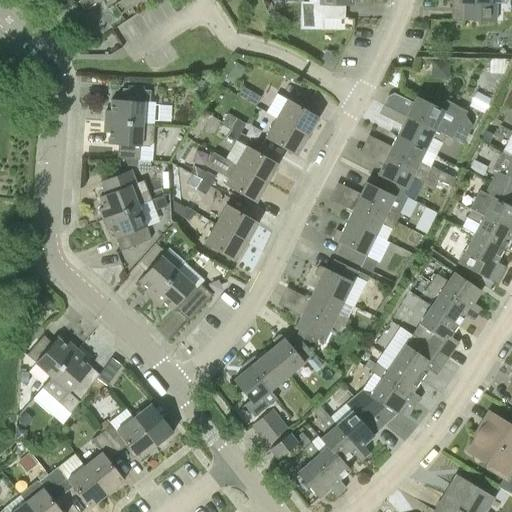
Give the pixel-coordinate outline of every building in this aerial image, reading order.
[(53,0),(43,0),(39,11),(52,17),(59,2),(53,0)] [(121,0),(119,1),(126,11),(143,0),(80,0),(78,1),(84,11),(100,0),(121,0)] [(308,0),(308,2),(302,2),(302,27),(319,27),(319,17),(341,17),(341,6),(352,6),(352,0),(308,0)] [(490,3),(490,0),(452,0),(451,20),(496,22),(497,3),(490,3)] [(274,14),(273,15),(271,16),(278,25),(283,29),(289,30),(289,21),(280,13),(275,14),(274,14)] [(332,72),(340,57),(325,50),(319,64),(332,72)] [(155,103),(150,102),(151,90),(123,88),(122,100),(111,99),(110,111),(105,110),(105,121),(153,125),(155,103)] [(490,98),(476,91),(469,106),(482,112),(490,98)] [(252,92),(246,101),(255,106),(261,97),(252,92)] [(416,96),(411,108),(406,106),(404,107),(401,114),(445,136),(462,144),(471,125),(463,113),(447,105),(444,110),(416,96)] [(276,119),(307,137),(318,117),(287,99),(276,119)] [(245,124),(236,119),(228,114),(223,123),(240,133),(245,124)] [(442,142),(445,136),(401,114),(397,120),(398,123),(402,125),(397,136),(424,150),(431,136),(442,142)] [(296,156),(307,137),(276,119),(266,138),(296,156)] [(152,143),(153,125),(105,121),(104,132),(108,133),(108,144),(118,145),(117,159),(125,159),(140,160),(141,146),(148,147),(152,143)] [(235,142),(240,133),(223,123),(217,132),(235,142)] [(491,135),(484,131),(481,138),(488,141),(491,135)] [(511,132),(503,150),(511,154),(511,132)] [(427,175),(437,181),(450,187),(454,178),(419,161),(424,150),(397,136),(391,147),(387,145),(385,146),(382,152),(427,175)] [(266,183),(278,164),(248,146),(236,166),(266,183)] [(511,154),(503,150),(493,168),(499,171),(493,182),(511,191),(511,154)] [(236,166),(212,152),(205,165),(228,179),(225,184),(255,203),(266,183),(236,166)] [(433,188),(437,181),(427,175),(382,152),(378,159),(379,162),(383,164),(377,175),(405,189),(411,177),(433,188)] [(487,167),(473,160),(469,169),(483,176),(487,167)] [(200,180),(206,171),(195,165),(190,174),(200,180)] [(143,180),(135,183),(129,170),(109,178),(114,191),(99,197),(103,208),(99,209),(103,220),(138,205),(151,200),(143,180)] [(205,183),(210,186),(215,177),(206,171),(200,180),(205,183)] [(210,186),(205,183),(200,180),(195,189),(205,195),(210,186)] [(342,180),(334,195),(349,203),(356,188),(342,180)] [(396,191),(394,196),(366,182),(361,194),(356,192),(354,193),(351,199),(396,221),(399,214),(398,213),(407,196),(396,191)] [(511,207),(510,207),(511,203),(511,191),(493,182),(486,194),(479,190),(470,208),(484,216),(511,230),(511,207)] [(157,209),(166,206),(163,196),(153,200),(157,209)] [(392,229),(396,221),(351,199),(347,206),(348,209),(352,211),(347,222),(375,236),(381,224),(392,229)] [(152,239),(138,205),(151,200),(138,205),(103,220),(107,229),(111,228),(115,238),(125,235),(130,247),(152,239)] [(246,242),(258,223),(227,205),(216,225),(246,242)] [(189,221),(195,212),(185,206),(180,216),(189,221)] [(424,207),(421,213),(432,219),(435,212),(424,207)] [(511,239),(511,230),(484,216),(470,208),(469,209),(472,210),(468,217),(478,223),(473,233),(503,249),(509,238),(511,239)] [(333,240),(337,242),(342,244),(337,254),(371,271),(376,260),(365,255),(375,236),(347,222),(342,232),(335,230),(332,237),(333,240)] [(235,261),(246,242),(216,225),(205,244),(235,261)] [(497,262),(503,249),(473,233),(463,252),(462,252),(457,262),(496,284),(505,266),(497,262)] [(152,299),(178,271),(162,257),(165,253),(156,245),(138,266),(145,272),(138,280),(147,288),(144,292),(152,299)] [(315,287),(342,301),(357,271),(334,260),(329,271),(324,268),(320,266),(317,267),(314,274),(320,277),(315,287)] [(193,286),(194,285),(178,271),(152,299),(160,306),(163,303),(172,310),(174,308),(188,321),(212,295),(200,284),(196,288),(193,286)] [(473,303),(481,291),(454,272),(448,281),(437,274),(432,282),(477,314),(481,308),(473,303)] [(474,320),(477,314),(432,282),(426,290),(438,298),(432,307),(458,325),(465,314),(474,320)] [(337,313),(342,301),(315,287),(309,299),(305,297),(303,298),(300,304),(345,327),(349,319),(337,313)] [(299,336),(310,352),(317,338),(323,341),(329,328),(341,334),(345,327),(300,304),(296,312),(297,314),(301,316),(295,327),(302,330),(299,336)] [(450,336),(458,325),(432,307),(420,324),(431,332),(424,342),(448,358),(458,342),(450,336)] [(424,342),(424,343),(411,334),(405,344),(404,344),(392,361),(420,379),(427,369),(436,375),(448,358),(424,342)] [(66,346),(57,338),(53,343),(44,335),(27,355),(51,377),(42,387),(42,388),(76,349),(69,342),(66,346)] [(285,337),(284,338),(281,335),(278,335),(272,340),(276,345),(266,353),(286,377),(313,355),(310,352),(299,336),(297,335),(289,342),(285,337)] [(85,373),(90,368),(82,360),(85,357),(76,349),(42,388),(70,413),(94,381),(85,373)] [(269,390),(286,377),(266,353),(258,360),(254,356),(251,356),(246,361),(269,390)] [(314,356),(307,362),(315,371),(322,365),(314,356)] [(106,386),(121,365),(111,358),(96,379),(106,386)] [(276,399),(269,390),(246,361),(240,366),(240,369),(243,372),(233,380),(249,401),(244,405),(254,417),(276,399)] [(412,392),(420,379),(392,361),(386,370),(375,363),(370,371),(382,379),(417,403),(421,397),(412,392)] [(20,371),(19,383),(28,383),(29,372),(20,371)] [(413,408),(417,403),(382,379),(370,396),(362,391),(354,398),(387,426),(396,415),(405,403),(413,408)] [(374,435),(387,426),(354,398),(347,405),(352,412),(336,425),(350,440),(364,457),(370,453),(363,445),(374,435)] [(133,418),(155,446),(173,432),(151,404),(133,418)] [(350,440),(336,425),(319,405),(312,411),(320,421),(329,432),(321,439),(328,448),(328,446),(342,463),(344,462),(353,454),(359,462),(364,457),(350,440)] [(259,435),(280,418),(273,409),(251,425),(259,435)] [(25,412),(17,420),(24,427),(32,419),(25,412)] [(468,451),(489,464),(507,475),(511,467),(511,426),(508,424),(491,414),(468,451)] [(138,460),(155,446),(133,418),(116,431),(112,426),(102,433),(117,453),(127,446),(138,460)] [(259,435),(266,444),(287,428),(280,418),(259,435)] [(105,420),(97,427),(101,432),(109,426),(105,420)] [(108,461),(117,453),(102,433),(92,441),(102,453),(84,467),(106,494),(124,481),(108,461)] [(302,433),(295,439),(303,449),(310,442),(302,433)] [(270,449),(278,459),(298,444),(290,434),(270,449)] [(328,446),(328,448),(320,454),(311,443),(304,449),(313,460),(341,491),(346,487),(339,480),(350,470),(344,462),(342,463),(328,446)] [(28,453),(17,462),(26,473),(37,464),(28,453)] [(335,496),(341,491),(313,460),(297,474),(318,498),(329,488),(335,496)] [(88,508),(106,494),(84,467),(67,480),(58,468),(48,476),(63,495),(72,488),(88,508)] [(503,478),(498,486),(511,494),(511,479),(510,478),(505,475),(503,478)] [(61,511),(54,503),(63,495),(48,476),(39,483),(37,480),(20,494),(26,502),(25,503),(32,511),(61,511)] [(486,511),(494,500),(473,486),(456,476),(433,511),(486,511)] [(32,511),(25,503),(13,511),(3,511),(0,511),(32,511)]
